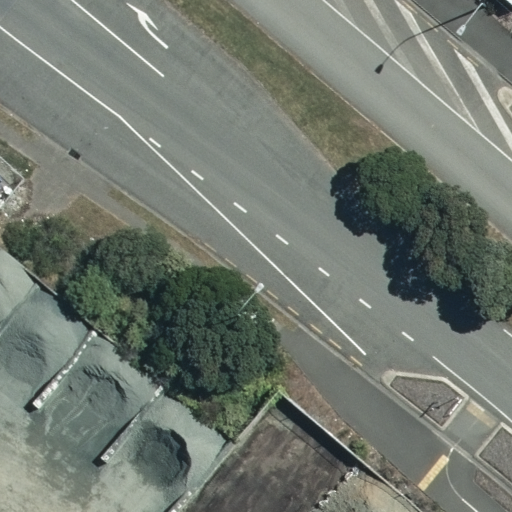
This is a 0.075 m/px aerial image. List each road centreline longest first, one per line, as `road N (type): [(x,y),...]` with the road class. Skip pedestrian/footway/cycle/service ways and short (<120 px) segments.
road 1 (tertiary): [(511,374),(20,0)]
road 2 (tertiary): [(292,0),(511,192)]
